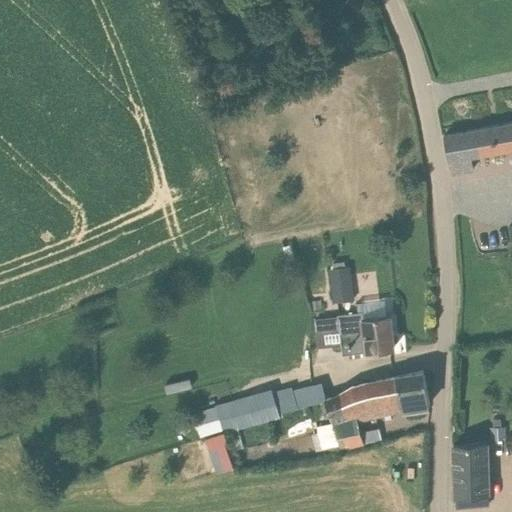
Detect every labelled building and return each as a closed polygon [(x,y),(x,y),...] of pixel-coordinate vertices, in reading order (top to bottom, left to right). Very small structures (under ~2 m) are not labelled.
[(452,172),(470,169),(468,157),(511,148),(511,122),(463,131),(443,135),(451,173),(452,172)] [(282,246),(285,261),(296,259),(293,244),(282,246)] [(333,268),(328,269),(333,302),(354,299),(350,266),(345,266),(333,268)] [(385,313),(383,302),(363,305),(365,316),(385,313)] [(340,332),(342,354),(394,347),(390,314),(370,317),(362,318),(361,312),(338,315),(338,316),(314,319),(315,335),(340,332)] [(424,370),(395,376),(401,409),(430,404),(424,370)] [(339,393),(347,412),(358,409),(361,417),(401,409),(395,376),(353,386),(340,393),(339,393)] [(274,391),(281,413),(298,408),(292,386),(274,391)] [(332,416),(334,423),(341,450),(364,445),(362,431),(359,430),(356,418),(361,417),(358,409),(347,412),(332,416)] [(330,453),(341,450),(334,423),(325,426),(326,431),(325,432),(329,445),(330,444),(330,447),(329,447),(330,453)] [(491,427),(492,440),(506,439),(505,426),(491,427)] [(328,449),(324,432),(314,434),(318,451),(328,449)] [(474,441),(454,442),(456,493),(476,493),(486,492),(485,441),(474,441)]
